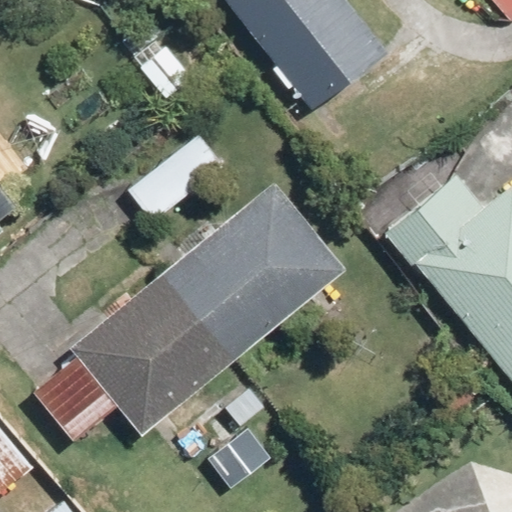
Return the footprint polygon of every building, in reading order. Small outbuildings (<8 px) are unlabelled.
[(241,0),(315,100),(396,37),(368,0),(241,0)] [(158,13),(126,39),(169,91),(201,66),(158,13)] [(229,157),(201,126),(135,185),(163,216),(229,157)] [(461,165),(391,223),(511,367),(511,175),(487,197),(461,165)] [(280,168),(73,336),(81,346),(37,382),(78,432),(122,396),(147,425),(354,257),(280,168)] [(0,226),(9,219),(3,210),(21,196),(0,170),(0,226)] [(0,412),(0,489),(38,458),(0,412)]
